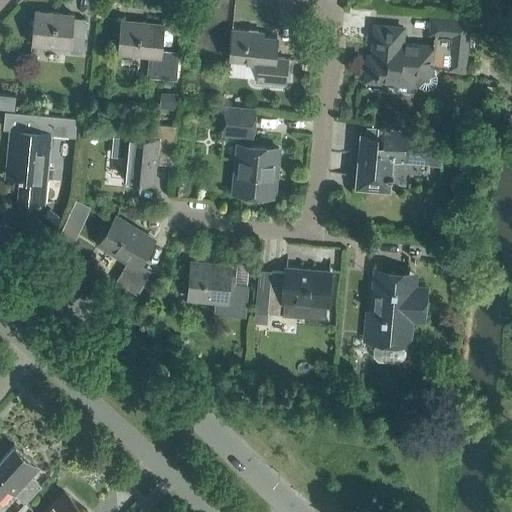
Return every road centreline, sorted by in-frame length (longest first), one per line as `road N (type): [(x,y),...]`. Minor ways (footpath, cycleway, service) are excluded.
road 1 (tertiary): [(295,510),(0,236)]
road 2 (residential): [(173,212),(318,225),(334,0)]
road 3 (residential): [(211,511),(34,355)]
